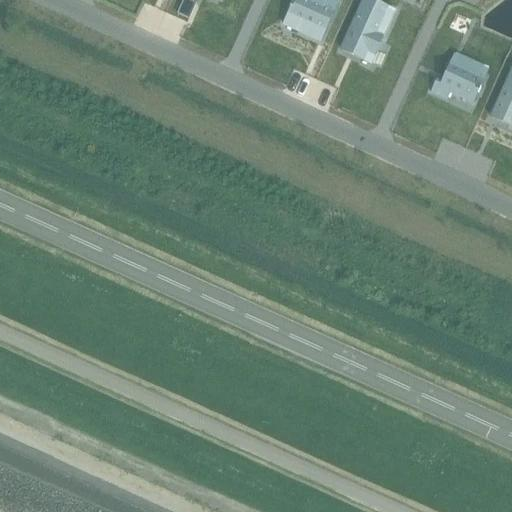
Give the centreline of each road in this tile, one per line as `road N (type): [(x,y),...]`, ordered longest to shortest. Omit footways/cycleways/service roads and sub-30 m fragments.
road 1 (trunk): [(511,433),(0,202)]
road 2 (unclassified): [(426,511),(0,319)]
